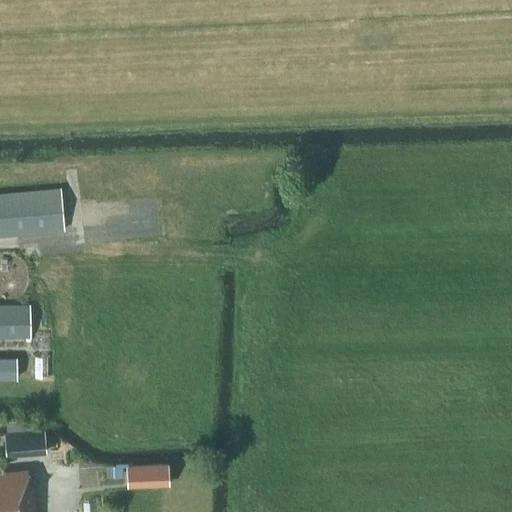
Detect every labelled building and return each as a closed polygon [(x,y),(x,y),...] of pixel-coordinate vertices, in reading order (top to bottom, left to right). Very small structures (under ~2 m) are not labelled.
[(61,188),(0,193),(0,234),(64,229),(61,188)] [(28,303),(0,302),(0,335),(28,336),(28,303)] [(0,351),(0,375),(21,375),(21,352),(0,351)] [(7,420),(8,431),(5,432),(7,455),(46,452),(44,429),(33,429),(32,418),(7,420)] [(168,460),(125,462),(126,486),(169,483),(168,460)] [(0,471),(0,511),(36,511),(34,487),(31,487),(29,469),(0,471)]
